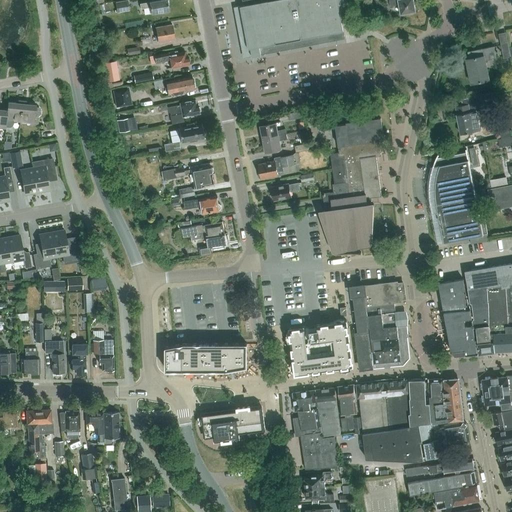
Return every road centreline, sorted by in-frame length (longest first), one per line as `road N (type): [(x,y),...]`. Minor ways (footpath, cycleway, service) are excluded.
road 1 (residential): [(410,59),(423,88),(404,176),(412,257)]
road 2 (residential): [(224,110),(372,80),(410,59)]
road 3 (residential): [(412,257),(250,269)]
road 4 (residential): [(250,269),(224,110)]
road 5 (residential): [(412,257),(426,368),(470,364)]
road 6 (residential): [(470,364),(496,511)]
road 7 (tertiary): [(74,70),(106,198)]
